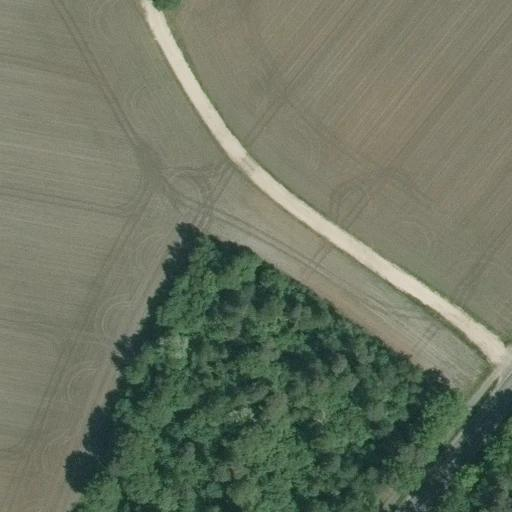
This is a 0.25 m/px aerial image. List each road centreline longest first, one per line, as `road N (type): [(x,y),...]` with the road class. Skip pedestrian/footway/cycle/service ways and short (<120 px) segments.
road 1 (track): [(509,353),(245,172),(145,0)]
road 2 (tertiary): [(511,385),(409,511)]
